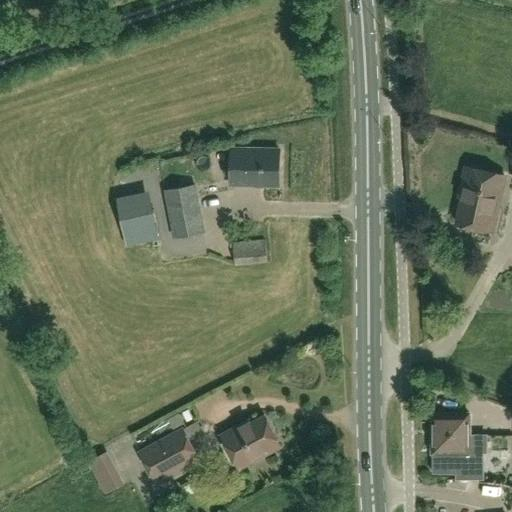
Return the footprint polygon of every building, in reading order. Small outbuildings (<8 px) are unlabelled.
[(279,186),(279,150),(231,149),(230,185),(279,186)] [(492,231),(498,203),(504,176),(466,167),(462,186),(465,187),(457,223),(492,231)] [(197,182),(166,188),(176,235),(207,229),(197,182)] [(127,247),(160,239),(150,191),(116,198),(127,247)] [(236,266),(268,262),(265,240),(234,243),(236,266)] [(429,439),(429,448),(431,450),(431,452),(433,452),(433,472),(455,472),(455,480),(483,480),(483,454),(486,454),(486,435),(469,435),(469,412),(431,413),(431,415),(429,417),(429,426),(431,428),(431,437),(429,439)] [(241,429),(240,426),(222,435),(239,468),(280,446),(264,417),(241,429)] [(182,430),(140,453),(155,481),(197,458),(182,430)]
